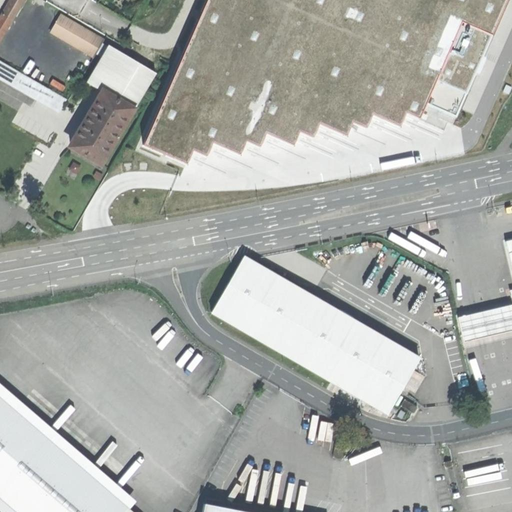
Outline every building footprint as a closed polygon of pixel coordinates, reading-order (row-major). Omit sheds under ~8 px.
[(10,0),(1,16),(11,22),(23,0),(10,0)] [(345,135),(350,122),(365,128),(371,115),(399,127),(405,112),(448,131),(505,0),(206,0),(142,146),(186,165),(193,151),(206,157),(212,144),(239,156),(246,141),(260,147),(266,134),(293,146),(300,131),(311,136),(317,122),(345,135)] [(60,15),(50,33),(94,58),(104,40),(60,15)] [(0,41),(11,22),(1,16),(0,17),(0,41)] [(108,46),(86,83),(102,92),(70,147),(100,164),(132,110),(134,111),(156,74),(108,46)] [(0,60),(0,79),(59,113),(67,99),(0,60)] [(419,359),(243,257),(211,313),(387,415),(419,359)] [(478,341),(511,332),(511,304),(471,315),(478,341)] [(0,498),(16,511),(125,511),(128,509),(134,502),(0,385),(0,498)] [(404,400),(400,406),(413,414),(417,407),(404,400)] [(345,444),(335,443),(333,458),(342,459),(345,444)]
